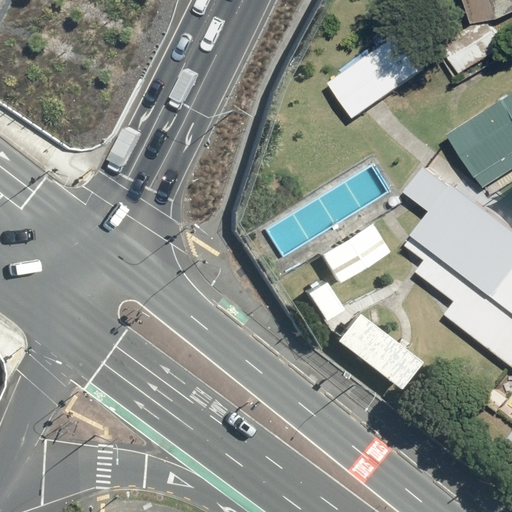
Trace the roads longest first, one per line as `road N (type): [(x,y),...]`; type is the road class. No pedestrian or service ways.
road 1 (primary): [(102,247),(431,492),(445,511)]
road 2 (motorway): [(310,510),(167,478),(98,473),(44,486),(13,511)]
road 3 (primary): [(310,510),(63,328)]
road 4 (motorway): [(224,0),(102,247)]
road 5 (motorway): [(63,328),(0,446)]
road 6 (primary): [(0,171),(102,247)]
